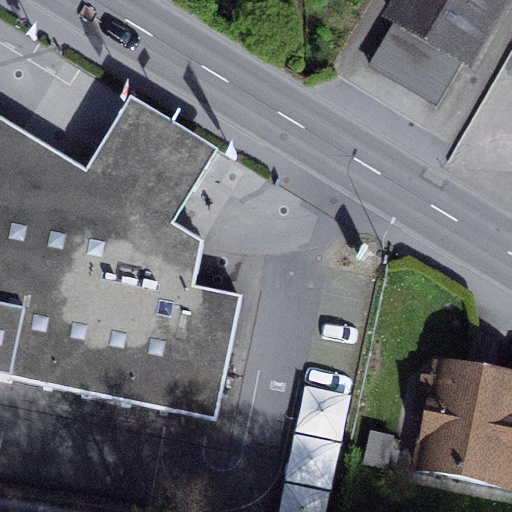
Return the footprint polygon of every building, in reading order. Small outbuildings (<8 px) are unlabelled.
[(392,0),(391,3),(403,10),(409,0),(392,0)] [(399,18),(468,59),(502,0),(409,0),(403,10),(399,18)] [(368,70),(437,111),(468,59),(399,18),(368,70)] [(87,176),(172,229),(194,193),(217,157),(132,104),(109,141),(87,176)] [(222,397),(242,303),(194,293),(203,247),(172,229),(87,176),(0,123),(0,382),(167,417),(174,387),(222,397)] [(511,385),(490,381),(493,368),(479,365),(476,379),(440,371),(437,384),(425,381),(416,421),(429,423),(418,471),(509,491),(511,475),(511,385)] [(336,511),(363,387),(318,377),(289,511),(336,511)] [(167,417),(216,427),(222,397),(174,387),(167,417)]
